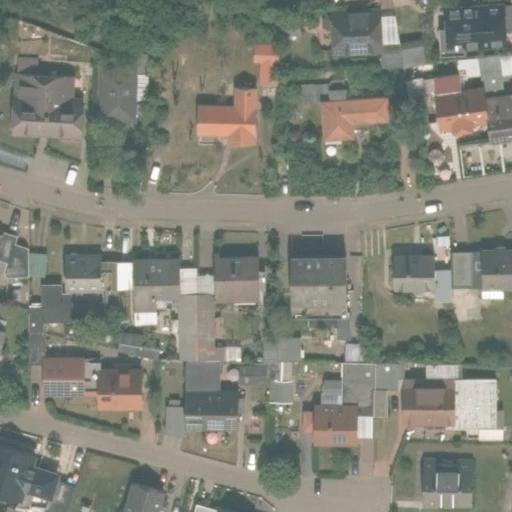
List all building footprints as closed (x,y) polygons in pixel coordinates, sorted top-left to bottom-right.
[(509,6),(450,9),(452,50),(511,47),(509,6)] [(383,12),(335,14),(337,53),(385,51),(383,12)] [(255,62),(260,62),(260,84),(275,84),(275,63),(279,63),(279,44),(255,44),(255,62)] [(502,70),(502,75),(511,73),(511,54),(500,55),(502,70)] [(478,58),(480,73),(502,70),(500,55),(478,58)] [(136,61),(99,58),(95,116),(132,119),(136,61)] [(480,76),(480,73),(478,58),(457,60),(458,73),(459,78),(480,76)] [(489,143),(511,140),(511,86),(504,88),(502,75),(502,70),(480,73),(480,76),(482,89),(460,91),(436,94),(437,101),(437,108),(439,129),(452,127),(452,133),(474,131),(474,123),(487,122),(489,143)] [(91,77),(18,73),(14,138),(87,142),(91,77)] [(436,94),(460,91),(459,78),(458,73),(434,76),(434,78),(436,94)] [(424,98),(422,79),(422,78),(406,80),(408,99),(424,98)] [(434,78),(422,79),(424,98),(424,102),(437,101),(436,94),(434,78)] [(255,142),(256,87),(230,86),(230,105),(197,105),(196,135),(227,136),(227,142),(255,142)] [(386,97),(321,100),(322,138),(357,136),(356,120),(387,118),(386,97)] [(35,245),(0,233),(0,281),(21,289),(35,245)] [(511,253),(477,255),(478,290),(511,288),(511,253)] [(477,255),(453,256),(454,290),(478,290),(477,255)] [(261,257),(213,257),(213,295),(214,310),(261,310),(261,257)] [(105,258),(66,259),(68,297),(106,296),(105,258)] [(351,259),(293,259),(293,308),(351,307),(351,259)] [(436,260),(389,260),(389,296),(436,296),(436,260)] [(178,296),(176,261),(128,263),(130,320),(157,319),(157,305),(178,304),(178,296)] [(215,360),(214,310),(213,295),(178,296),(178,304),(180,361),(215,360)] [(68,326),(68,297),(40,298),(41,327),(68,326)] [(0,379),(11,332),(0,329),(0,379)] [(122,349),(146,353),(149,337),(124,333),(122,349)] [(304,358),(304,333),(267,334),(267,362),(242,362),(242,381),(272,381),(272,400),(295,400),(295,358),(304,358)] [(348,355),(362,357),(365,342),(350,340),(348,355)] [(379,359),(343,359),(343,403),(362,403),(379,403),(379,359)] [(85,360),(46,361),(47,393),(86,392),(85,360)] [(141,407),(139,372),(99,374),(101,409),(141,407)] [(494,378),(405,378),(405,423),(494,423),(494,378)] [(188,408),(188,431),(240,432),(240,393),(188,393),(188,408)] [(343,403),(315,404),(316,446),(363,445),(362,403),(343,403)] [(188,438),(188,431),(188,408),(170,408),(170,438),(188,438)] [(39,458),(0,445),(0,499),(21,506),(26,492),(55,501),(63,477),(35,468),(39,458)] [(473,461),(421,460),(420,504),(472,505),(473,461)] [(160,511),(166,491),(133,482),(124,511),(160,511)] [(217,511),(218,509),(196,503),(193,511),(217,511)]
